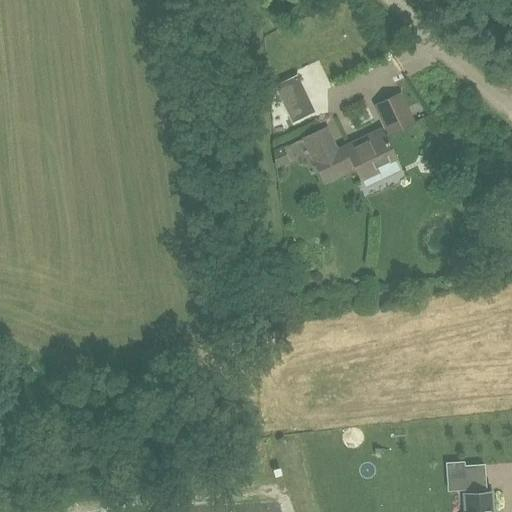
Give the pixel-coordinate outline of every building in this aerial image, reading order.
[(273,86),(291,123),(314,112),(296,75),(273,86)] [(391,136),(418,124),(403,92),(376,104),(391,136)] [(327,125),(303,137),(314,160),(323,180),(354,166),(360,179),(361,178),(365,186),(399,170),(393,158),(395,157),(385,135),(373,140),(370,134),(338,149),(327,125)] [(423,151),(447,162),(456,144),(432,133),(423,151)] [(445,463),(430,464),(432,493),(447,492),(486,489),(484,464),(464,466),(464,462),(445,463)] [(491,511),(490,492),(464,494),(465,511),(491,511)]
